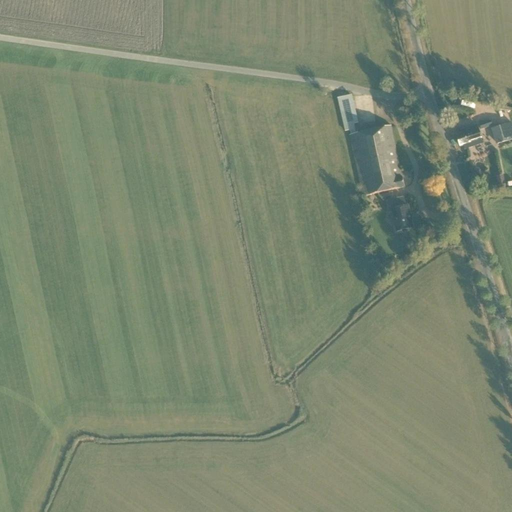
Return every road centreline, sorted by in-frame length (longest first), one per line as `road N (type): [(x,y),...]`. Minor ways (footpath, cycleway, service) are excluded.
road 1 (unclassified): [(428,93),(391,97),(0,38)]
road 2 (tertiary): [(511,367),(428,93)]
